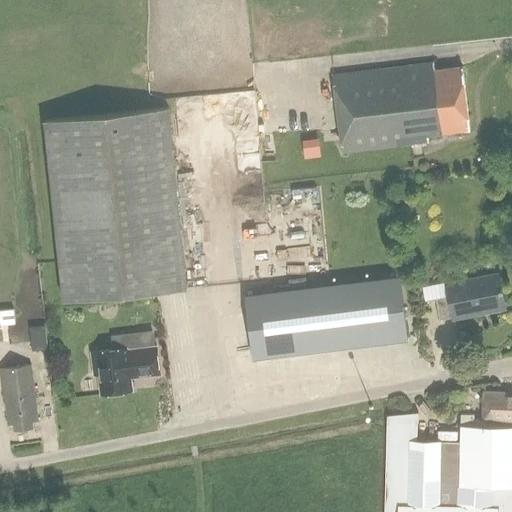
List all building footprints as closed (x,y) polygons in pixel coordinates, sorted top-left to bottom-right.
[(428,136),(470,131),(463,69),(435,72),(434,65),(333,77),(343,154),(411,145),(429,143),(428,136)] [(169,108),(45,121),(63,299),(188,286),(169,108)] [(442,320),(507,308),(501,274),(449,283),(451,297),(438,299),(442,320)] [(400,276),(245,295),(254,360),(408,341),(400,276)] [(132,380),(162,376),(158,346),(128,350),(128,347),(121,344),(100,347),(97,351),(90,352),(94,377),(98,376),(100,396),(133,392),(132,380)] [(34,421),(40,421),(34,366),(2,370),(8,425),(16,424),(17,429),(35,427),(34,421)] [(511,394),(485,394),(484,421),(474,420),(475,416),(461,416),(461,444),(416,443),(417,417),(387,417),(385,511),(511,511),(510,510),(511,508),(511,394)]
